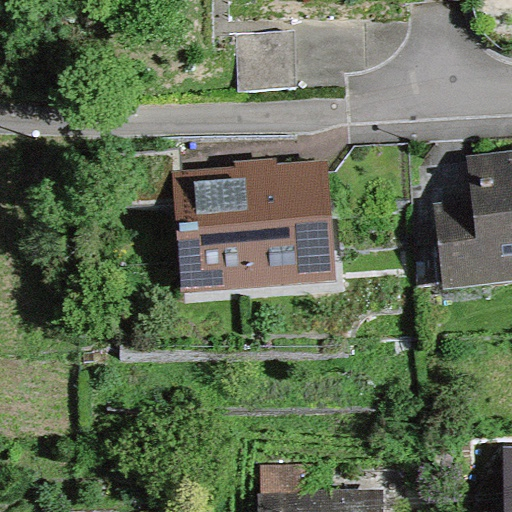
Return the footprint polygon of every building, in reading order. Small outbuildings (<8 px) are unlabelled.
[(296,34),(238,35),(238,87),(296,87),(296,34)] [(114,197),(181,194),(181,190),(181,187),(179,153),(107,156),(110,209),(114,209),(114,197)] [(511,262),(511,160),(475,165),(481,210),(488,265),(490,265),(511,262)] [(184,240),(187,283),(330,273),(324,172),(238,177),(238,183),(181,187),(181,190),(192,189),(194,232),(180,233),(180,240),(184,240)] [(490,265),(488,265),(481,210),(443,215),(453,286),(492,281),(490,265)] [(331,287),(330,273),(187,283),(188,296),(331,287)] [(266,501),(266,511),(377,511),(377,499),(266,501)]
